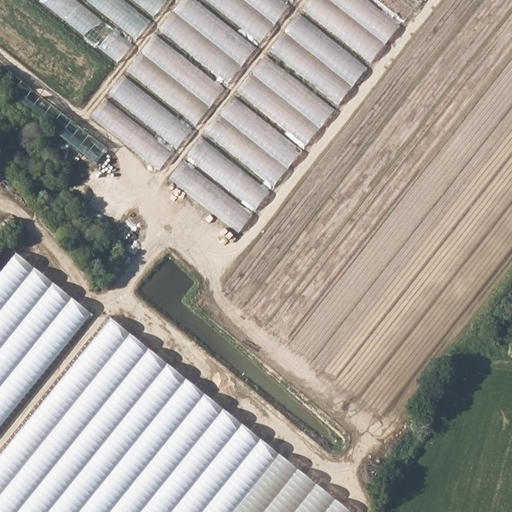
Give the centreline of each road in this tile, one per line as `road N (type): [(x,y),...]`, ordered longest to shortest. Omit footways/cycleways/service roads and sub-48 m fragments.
road 1 (track): [(0,63),(164,187),(145,250),(98,319)]
road 2 (track): [(0,210),(27,219),(62,252),(98,319)]
